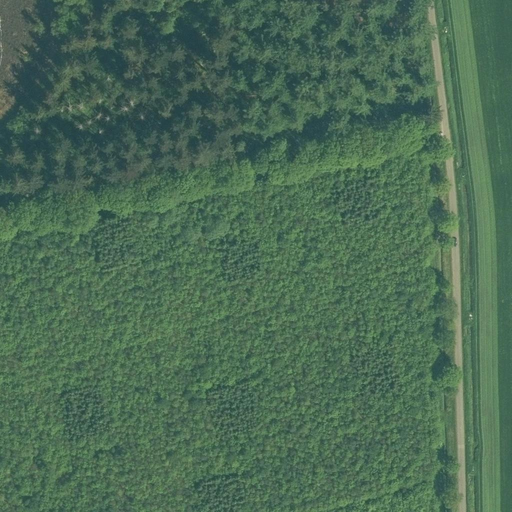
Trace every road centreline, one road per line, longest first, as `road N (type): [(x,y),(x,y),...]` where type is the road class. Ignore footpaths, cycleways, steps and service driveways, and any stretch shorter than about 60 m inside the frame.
road 1 (unclassified): [(462,511),(452,200),(429,0)]
road 2 (track): [(445,126),(0,219)]
